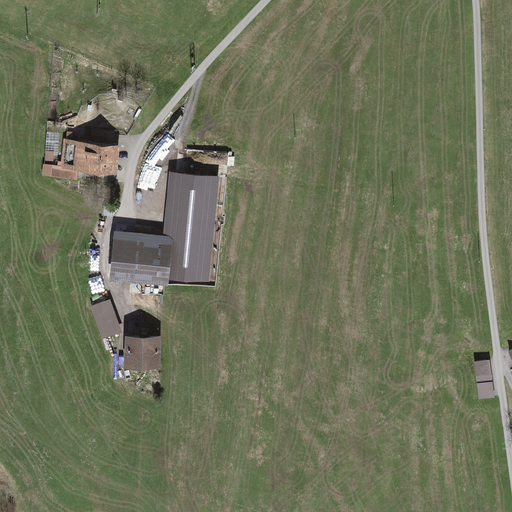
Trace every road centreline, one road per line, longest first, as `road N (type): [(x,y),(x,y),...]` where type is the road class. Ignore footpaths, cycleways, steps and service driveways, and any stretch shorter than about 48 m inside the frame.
road 1 (residential): [(474,0),(478,247),(511,460)]
road 2 (track): [(266,0),(138,144),(124,217)]
